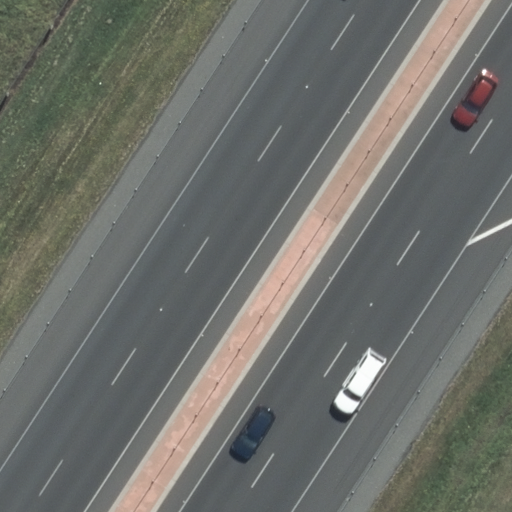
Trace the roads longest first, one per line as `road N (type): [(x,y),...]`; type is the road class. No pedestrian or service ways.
road 1 (motorway): [(30,511),(363,0)]
road 2 (motorway): [(511,91),(235,511)]
